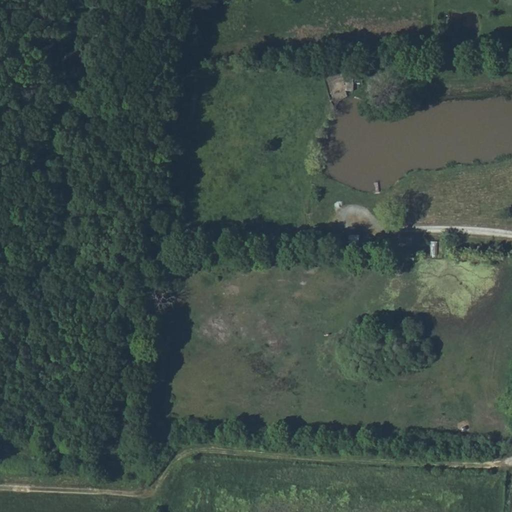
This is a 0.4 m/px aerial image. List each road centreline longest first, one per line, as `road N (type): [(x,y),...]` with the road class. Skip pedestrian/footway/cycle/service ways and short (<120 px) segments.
road 1 (track): [(0,453),(80,109)]
road 2 (track): [(0,486),(144,489)]
